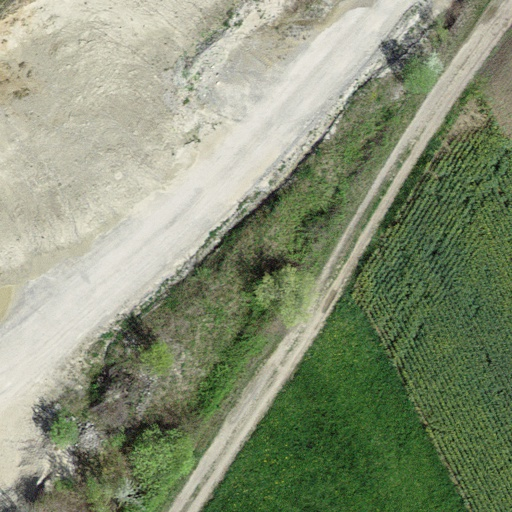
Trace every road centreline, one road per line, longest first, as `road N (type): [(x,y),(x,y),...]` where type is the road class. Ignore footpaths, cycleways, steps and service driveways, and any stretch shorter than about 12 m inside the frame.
road 1 (track): [(196,511),(505,0)]
road 2 (track): [(0,371),(159,245),(371,0)]
